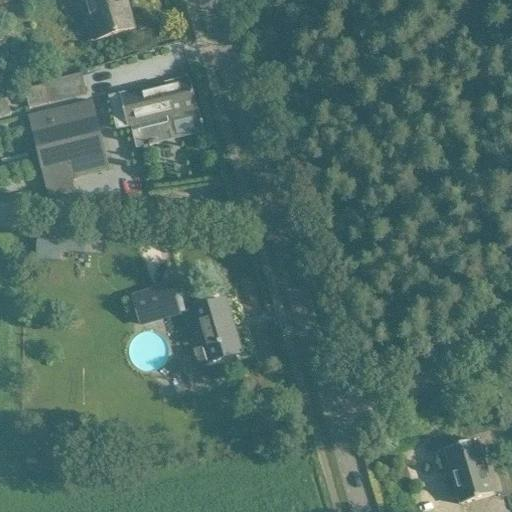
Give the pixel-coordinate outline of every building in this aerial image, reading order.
[(90,5),(100,40),(134,30),(125,0),(81,0),(83,7),(90,5)] [(44,88),(25,92),(28,107),(87,95),(83,78),(44,86),(44,88)] [(120,96),(128,128),(178,115),(197,110),(190,79),(170,84),(120,96)] [(6,96),(0,97),(0,117),(11,114),(6,96)] [(31,117),(46,186),(49,199),(75,193),(73,180),(108,172),(93,103),(31,117)] [(96,246),(98,230),(39,225),(38,241),(96,246)] [(131,297),(131,299),(140,326),(141,328),(181,316),(181,314),(187,312),(185,305),(191,303),(185,283),(173,287),(173,285),(131,297)] [(233,326),(225,300),(206,306),(191,310),(207,364),(209,364),(212,376),(241,369),(238,355),(241,354),(241,352),(237,353),(229,326),(233,326)] [(478,442),(445,451),(461,506),(494,496),(478,442)] [(429,478),(418,484),(425,496),(436,489),(429,478)]
